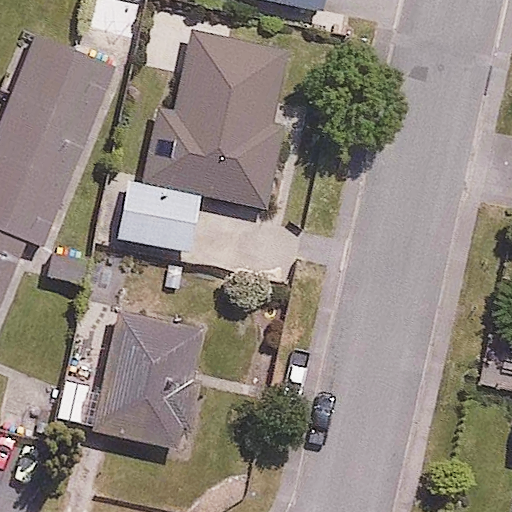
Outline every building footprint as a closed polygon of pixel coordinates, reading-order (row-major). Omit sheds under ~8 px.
[(260,0),(330,15),(333,0),(260,0)] [(116,66),(38,34),(0,128),(0,313),(28,243),(43,249),(116,66)] [(201,203),(276,215),(291,124),(272,121),(283,52),(188,36),(176,110),(159,107),(148,173),(123,168),(112,235),(193,249),(201,203)] [(64,372),(52,415),(177,452),(214,328),(126,302),(102,384),(64,372)] [(511,511),(511,395),(502,450),(511,451),(511,511)]
